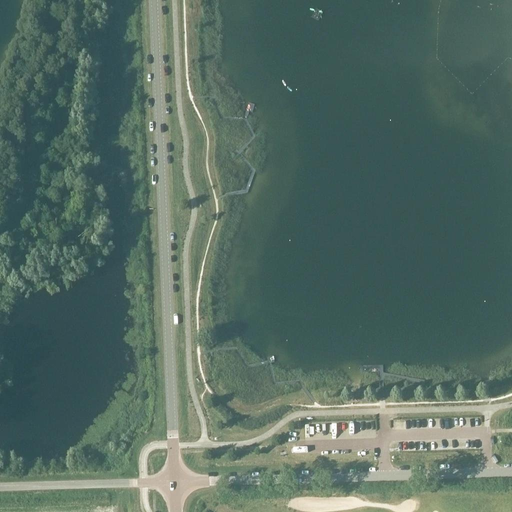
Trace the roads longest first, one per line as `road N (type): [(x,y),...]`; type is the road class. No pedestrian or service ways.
road 1 (unclassified): [(173,482),(153,0)]
road 2 (unclassified): [(511,472),(173,482)]
road 3 (track): [(0,246),(32,198),(37,165),(29,103),(66,0)]
road 4 (unknown): [(154,511),(151,457),(305,445)]
road 5 (unclassified): [(173,482),(0,487)]
